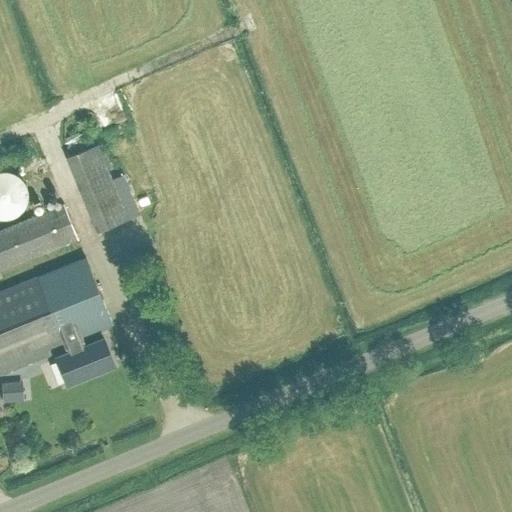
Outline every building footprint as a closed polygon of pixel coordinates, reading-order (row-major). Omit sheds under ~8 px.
[(67,157),(97,232),(129,219),(98,144),(67,157)] [(0,172),(0,218),(14,218),(26,207),(29,191),(20,176),(5,171),(0,172)] [(143,190),(147,207),(157,204),(152,188),(143,190)] [(0,230),(0,270),(79,239),(64,204),(0,230)] [(0,368),(68,341),(72,352),(66,354),(76,378),(110,364),(101,340),(83,347),(79,337),(111,324),(84,258),(35,278),(0,291),(0,368)]
